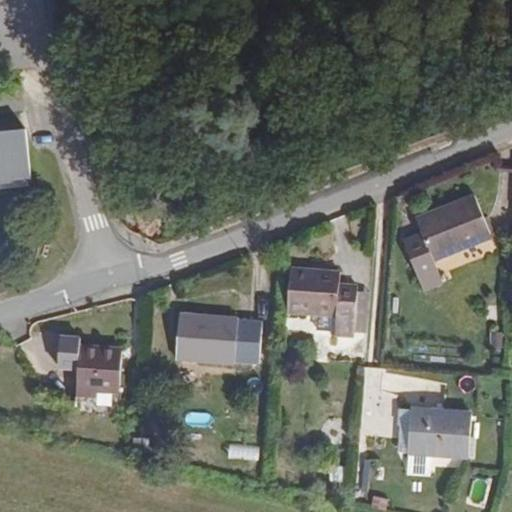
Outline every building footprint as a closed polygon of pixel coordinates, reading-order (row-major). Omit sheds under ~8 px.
[(29,133),(0,135),(0,184),(33,182),(29,133)] [(449,217),(417,228),(431,265),(487,246),(472,200),(446,209),(449,217)] [(417,246),(397,257),(414,291),(434,280),(417,246)] [(332,272),(287,270),(285,315),(312,316),(331,317),(330,333),(350,333),(351,293),(352,285),(332,284),(332,272)] [(362,334),(364,293),(351,293),(350,333),(362,334)] [(328,333),(330,333),(331,317),(312,316),(311,330),(328,331),(328,333)] [(260,324),(178,317),(174,364),(256,370),(260,324)] [(506,334),(493,333),(491,348),(504,350),(506,334)] [(57,338),(55,369),(77,370),(75,401),(96,402),(96,395),(119,396),(121,350),(81,348),(81,339),(57,338)] [(469,414),(409,411),(406,457),(467,460),(469,414)] [(141,440),(134,438),(130,452),(138,455),(141,440)] [(387,511),(391,501),(376,497),(373,509),(385,511),(387,511)]
